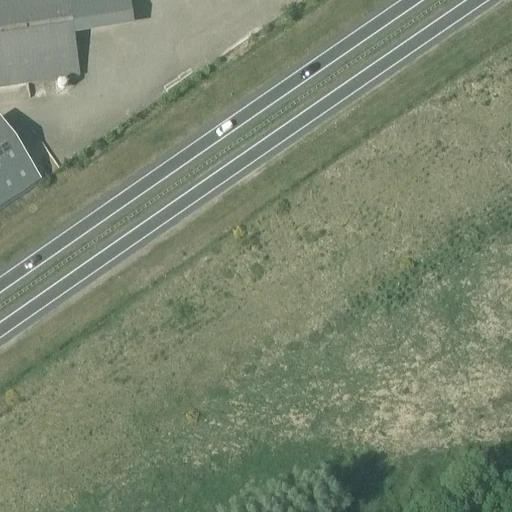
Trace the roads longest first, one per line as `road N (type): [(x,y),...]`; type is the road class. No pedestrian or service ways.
road 1 (trunk): [(0,335),(478,0)]
road 2 (trunk): [(418,0),(0,288)]
